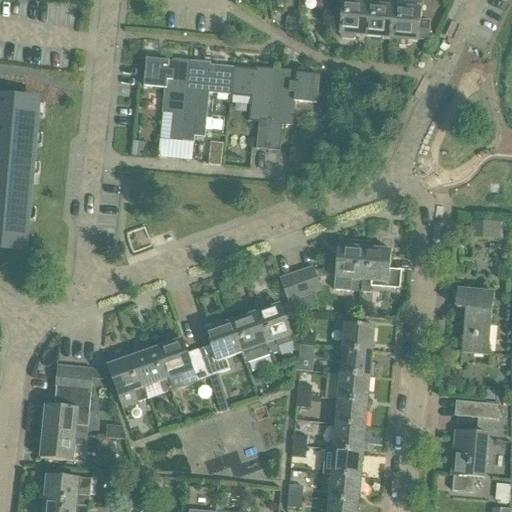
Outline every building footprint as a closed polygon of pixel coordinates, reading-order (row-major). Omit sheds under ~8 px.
[(343,0),(340,34),(341,34),(340,37),(342,39),(353,40),(356,39),(356,36),(366,37),(369,5),(368,5),(368,0),(343,0)] [(368,0),(368,5),(369,5),(366,37),(392,39),(395,8),(394,7),(394,0),(368,0)] [(392,39),(418,42),(418,40),(427,41),(429,23),(420,22),(422,0),(394,0),(394,7),(395,8),(392,39)] [(287,19),(286,31),(295,32),(297,20),(287,19)] [(146,60),(144,87),(165,89),(163,114),(173,115),(170,141),(183,143),(191,62),(179,61),(178,67),(169,66),(169,62),(146,60)] [(205,63),(191,62),(183,143),(194,144),(195,137),(205,138),(209,94),(230,96),(233,69),(205,66),(205,63)] [(268,151),(275,70),(262,69),(261,71),(233,69),(230,96),(251,98),(249,122),(259,123),(256,150),(268,151)] [(317,104),(320,77),(297,74),(297,78),(287,77),(288,71),(275,70),(268,151),(280,152),(283,125),(293,126),(295,102),(317,104)] [(32,164),(37,105),(0,101),(0,249),(25,251),(31,176),(39,177),(40,165),(32,164)] [(313,147),(311,162),(324,163),(324,154),(325,148),(313,147)] [(499,225),(471,223),(470,231),(470,239),(498,241),(498,234),(499,225)] [(348,244),(348,248),(338,247),(334,291),(362,293),(366,249),(363,249),(364,246),(362,243),(351,242),(348,244)] [(366,249),(362,293),(370,294),(371,287),(388,288),(388,287),(399,288),(401,272),(389,271),(391,253),(393,253),(393,252),(366,249)] [(318,280),(326,277),(324,270),(316,273),(314,268),(303,272),(311,295),(322,291),(318,280)] [(291,276),(300,299),(302,298),(311,295),(303,272),(291,276)] [(280,280),(288,303),(299,299),(300,299),(291,276),(280,280)] [(493,295),(459,292),(457,310),(467,310),(463,352),(488,355),(493,295)] [(359,303),(359,312),(368,313),(369,304),(359,303)] [(277,348),(293,342),(280,306),(255,314),(266,344),(265,345),(269,357),(279,353),(277,348)] [(241,353),(245,365),(269,357),(265,345),(266,344),(255,314),(230,323),(241,353)] [(241,353),(230,323),(205,332),(210,347),(199,351),(209,378),(230,370),(226,359),(241,353)] [(343,351),(372,353),(375,328),(345,325),(343,351)] [(300,347),(314,348),(315,338),(301,336),(300,347)] [(158,349),(168,379),(172,391),(209,378),(199,351),(187,355),(182,341),(158,349)] [(299,358),(313,359),(314,348),(300,347),(299,358)] [(144,388),(158,383),(162,394),(172,391),(168,379),(158,349),(133,358),(144,388)] [(341,376),(370,378),(372,353),(343,351),(341,376)] [(108,367),(123,408),(148,399),(144,388),(133,358),(108,367)] [(56,379),(55,391),(57,391),(62,391),(67,392),(69,369),(57,368),(56,379)] [(79,393),(81,370),(69,369),(67,392),(79,393)] [(93,372),(93,371),(81,370),(79,393),(91,394),(93,372)] [(94,372),(93,380),(102,381),(106,380),(102,370),(94,372)] [(339,401),(368,403),(370,378),(341,376),(339,401)] [(296,397),(310,398),(311,388),(297,387),(296,397)] [(90,411),(90,406),(75,405),(61,403),(61,398),(61,397),(62,391),(57,391),(56,407),(90,411)] [(90,406),(91,394),(79,393),(67,392),(62,391),(61,397),(61,398),(61,403),(75,405),(90,406)] [(310,398),(296,397),(295,408),(309,410),(310,398)] [(336,426),(366,429),(368,403),(339,401),(336,426)] [(485,420),(486,406),(459,404),(458,418),(485,420)] [(46,407),(43,433),(87,437),(90,411),(56,407),(46,407)] [(366,429),(336,426),(334,451),(363,454),(366,429)] [(107,427),(106,440),(127,441),(123,428),(107,427)] [(75,445),(86,446),(87,437),(43,433),(41,459),(73,462),(75,445)] [(489,437),(456,434),(453,476),(455,477),(453,493),(473,495),(475,479),(485,480),(489,437)] [(292,447),(306,449),(307,438),(293,437),(292,447)] [(306,449),(292,447),(291,457),(305,459),(306,449)] [(332,476),(361,479),(363,454),(334,451),(332,476)] [(361,479),(332,476),(330,501),(359,504),(361,479)] [(45,502),(45,503),(89,507),(91,481),(48,477),(47,487),(44,486),(42,488),(41,499),(42,502),(45,502)] [(129,477),(128,488),(148,490),(149,479),(140,478),(129,477)] [(289,486),(288,490),(288,498),(302,499),(303,487),(289,486)] [(288,498),(287,508),(301,509),(302,499),(288,498)] [(358,511),(359,504),(330,501),(328,511),(358,511)] [(45,503),(45,504),(41,504),(39,507),(38,511),(88,511),(89,507),(45,503)]
